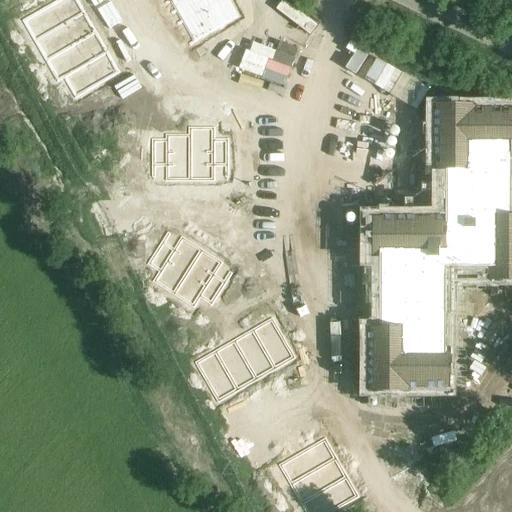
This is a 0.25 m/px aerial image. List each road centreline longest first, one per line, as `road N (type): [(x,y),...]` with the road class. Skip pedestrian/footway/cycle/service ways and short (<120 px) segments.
road 1 (residential): [(331,385),(312,292),(298,260),(265,232)]
road 2 (residential): [(201,90),(137,76),(93,0)]
road 3 (residential): [(265,232),(213,214),(118,217)]
road 4 (residential): [(392,511),(368,476),(331,385)]
road 5 (residential): [(286,115),(343,0)]
